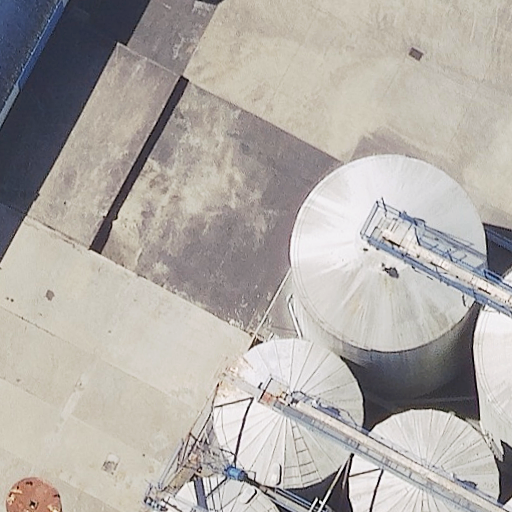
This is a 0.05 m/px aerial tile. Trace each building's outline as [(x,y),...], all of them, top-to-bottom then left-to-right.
[(0,0),(0,145),(76,0),(0,0)] [(0,251),(0,511),(183,511),(252,384),(0,251)] [(382,447),(412,453),(443,450),(471,437),(493,416),(508,388),(511,360),(511,352),(507,325),(491,297),(466,276),(436,265),(404,264),(373,273),(348,292),(330,319),(322,349),(324,379),(335,408),(355,431),(382,447)] [(511,407),(506,416),(498,446),(500,476),(511,505),(511,504),(511,407)] [(370,511),(374,501),(373,480),(366,461),(353,445),(335,434),(315,430),(295,432),(276,440),(260,455),(251,473),(248,494),(251,511),(370,511)] [(475,511),(466,506),(446,501),(425,503),(407,511),(406,511),(475,511)]
